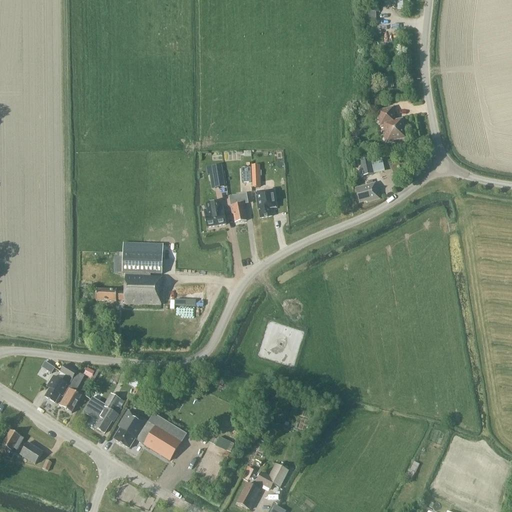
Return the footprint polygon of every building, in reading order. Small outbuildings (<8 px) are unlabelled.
[(376,13),(378,13),(377,0),(363,0),(364,13),(365,13),(365,23),(376,23),(376,13)] [(392,78),(380,80),(381,90),(394,88),(392,78)] [(394,121),(393,117),(394,117),(392,109),(377,111),(380,126),(383,126),(385,136),(384,136),(385,144),(393,143),(393,141),(405,139),(401,120),(394,121)] [(364,177),(373,175),(370,158),(360,160),(364,177)] [(206,168),(207,176),(212,175),(214,189),(225,187),(221,165),(206,168)] [(250,169),(241,169),(241,183),(251,183),(250,169)] [(252,188),(259,187),(258,171),(251,172),(252,188)] [(367,203),(379,200),(375,184),(355,190),(359,202),(366,200),(367,203)] [(273,191),(255,194),(258,211),(259,219),(272,217),(270,210),(276,209),(273,191)] [(246,221),(243,205),(248,204),(246,194),(228,197),(232,215),(233,215),(234,223),(246,221)] [(219,208),(218,203),(206,205),(207,210),(203,211),(204,216),(204,217),(206,228),(225,225),(223,213),(222,207),(219,208)] [(162,275),(163,255),(163,245),(123,244),(122,253),(122,273),(127,274),(150,274),(162,275)] [(116,291),(96,291),(96,301),(116,302),(116,301),(124,301),(124,304),(161,306),(162,278),(150,277),(150,274),(127,274),(127,277),(125,276),(125,286),(124,292),(124,293),(116,292),(116,291)] [(177,313),(197,313),(197,301),(178,300),(177,313)] [(69,387),(77,372),(64,365),(60,372),(65,375),(61,382),(53,377),(48,386),(51,387),(45,397),(55,404),(60,394),(63,396),(68,389),(69,387)] [(91,379),(94,372),(87,369),(83,375),(91,379)] [(69,387),(68,389),(69,389),(59,406),(61,407),(61,408),(71,414),(81,397),(75,393),(84,377),(77,372),(69,387)] [(136,403),(142,392),(135,388),(129,399),(136,403)] [(92,427),(93,424),(105,401),(91,393),(82,408),(84,409),(79,419),(92,427)] [(113,423),(118,415),(121,409),(119,408),(123,402),(110,394),(100,412),(101,413),(93,428),(104,434),(111,422),(113,423)] [(113,440),(129,449),(135,440),(137,441),(139,438),(147,443),(145,446),(169,461),(181,443),(156,428),(155,430),(147,425),(148,423),(128,411),(118,427),(120,429),(113,440)] [(17,451),(23,439),(19,437),(20,436),(9,430),(0,446),(0,456),(1,455),(8,458),(11,460),(15,453),(12,451),(13,449),(17,451)] [(226,452),(230,443),(219,438),(215,447),(226,452)] [(35,465),(42,453),(27,443),(19,455),(35,465)] [(47,472),(51,464),(46,461),(42,469),(47,472)] [(280,489),(289,472),(275,465),(268,477),(261,473),(253,488),(247,485),(237,504),(249,511),(260,491),(259,491),(262,486),(270,490),(273,486),(280,489)] [(411,483),(415,474),(409,471),(404,480),(411,483)]
